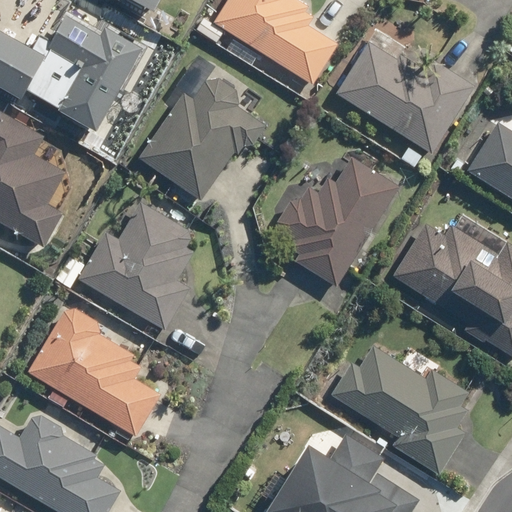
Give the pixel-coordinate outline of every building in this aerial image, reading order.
[(130,0),(134,2),(134,0),(145,0),(165,11),(171,0),(130,0)] [(313,6),(303,0),(233,0),(220,23),(318,83),(342,43),(305,20),(313,6)] [(0,82),(30,99),(35,90),(109,132),(155,47),(116,24),(111,33),(75,14),(52,55),(5,31),(0,39),(0,82)] [(208,18),(200,30),(221,43),(228,32),(208,18)] [(341,93),(440,154),(482,87),(443,63),(436,74),(406,54),(403,60),(373,42),(341,93)] [(272,125),(243,105),(244,104),(242,92),(223,80),(211,82),(198,99),(190,93),(145,158),(207,199),(239,152),(243,156),(250,147),(258,145),(272,125)] [(262,99),(251,92),(245,101),(256,107),(262,99)] [(41,154),(51,136),(3,110),(0,116),(0,218),(53,247),(71,214),(56,205),(74,173),(41,154)] [(511,128),(503,124),(474,170),(511,194),(511,128)] [(413,147),(406,158),(420,168),(428,157),(413,147)] [(296,248),(305,253),(301,260),(344,287),(405,188),(358,159),(342,184),(334,179),(324,195),(314,188),(309,198),(296,201),(283,220),(286,231),(301,240),(296,248)] [(85,280),(172,329),(195,288),(183,281),(200,252),(193,248),(197,240),(194,231),(146,203),(125,241),(111,234),(85,280)] [(475,323),(471,329),(490,342),(491,339),(511,352),(511,244),(505,255),(458,226),(451,237),(431,224),(398,276),(475,323)] [(74,288),(87,265),(72,256),(58,279),(74,288)] [(68,312),(34,372),(141,436),(165,394),(140,379),(147,367),(135,361),(139,354),(107,336),(103,322),(80,309),(68,312)] [(404,437),(399,445),(446,475),(472,435),(463,429),(474,411),(466,406),(474,393),(437,370),(431,381),(379,349),(366,370),(357,364),(338,396),(404,437)] [(109,465),(100,459),(101,456),(68,436),(66,428),(47,417),(36,419),(25,438),(2,425),(0,428),(0,474),(64,511),(112,511),(125,491),(102,477),(109,465)] [(319,447),(279,511),(417,511),(425,500),(380,472),(389,459),(351,436),(337,457),(319,447)]
